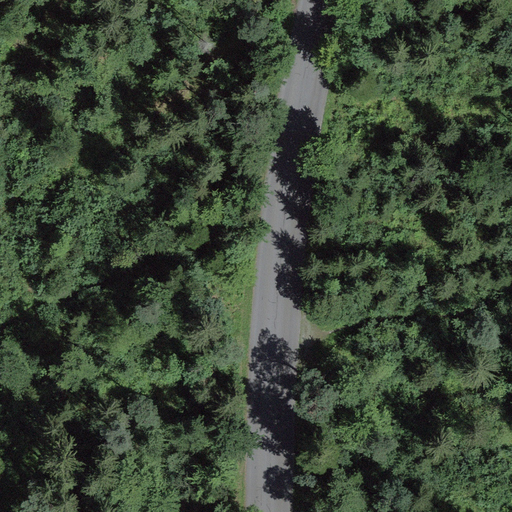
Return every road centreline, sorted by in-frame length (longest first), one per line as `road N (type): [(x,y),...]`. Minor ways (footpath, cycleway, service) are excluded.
road 1 (unclassified): [(320,0),(284,164),(266,511)]
road 2 (track): [(284,164),(0,335)]
road 3 (track): [(271,336),(383,511)]
